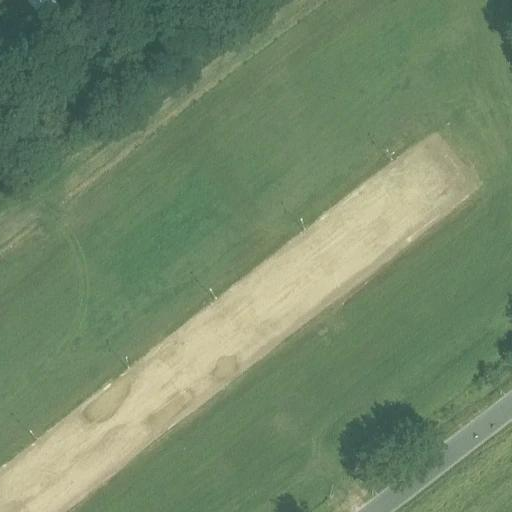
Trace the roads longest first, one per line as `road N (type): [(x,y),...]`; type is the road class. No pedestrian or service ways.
road 1 (unclassified): [(379,511),(511,407)]
road 2 (unclassified): [(105,0),(0,84)]
